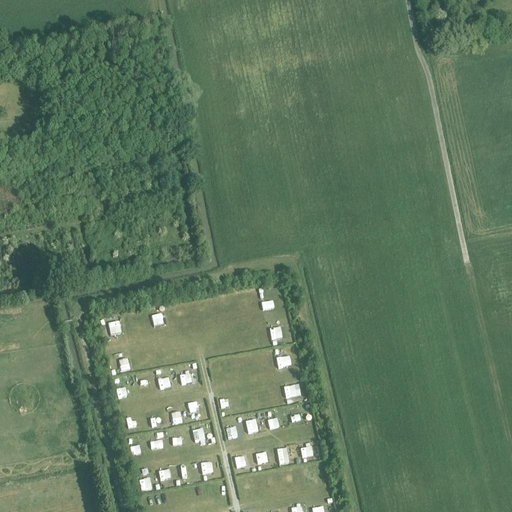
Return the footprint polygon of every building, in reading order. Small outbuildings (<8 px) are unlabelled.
[(174,318),(184,316),(182,306),(172,308),(174,318)] [(118,320),(106,321),(108,333),(119,332),(118,320)] [(279,330),(270,332),(271,340),(280,338),(279,330)] [(275,358),(277,368),(288,366),(286,356),(275,358)] [(115,361),(116,373),(127,372),(126,361),(115,361)] [(148,392),(146,383),(137,385),(139,394),(148,392)] [(296,387),(285,388),(286,399),(297,397),(296,387)] [(119,400),(128,396),(126,388),(116,391),(119,400)] [(260,404),(270,402),(269,390),(258,391),(260,404)] [(203,420),(203,410),(193,410),(193,420),(203,420)] [(299,411),(288,414),(292,426),(303,423),(299,411)] [(173,424),(182,424),(181,413),(172,413),(173,424)] [(123,419),(126,428),(135,426),(132,417),(123,419)] [(227,428),(228,439),(238,438),(237,427),(227,428)] [(197,441),(209,438),(207,430),(195,432),(197,441)] [(300,457),(311,456),(310,445),(299,446),(300,457)] [(141,446),(131,448),(133,457),(143,455),(141,446)] [(235,459),(237,470),(246,468),(244,457),(235,459)] [(213,463),(202,465),(204,479),(215,477),(213,463)] [(317,471),(305,472),(306,483),(318,482),(317,471)] [(274,477),(263,477),(264,488),(274,488),(274,477)] [(140,481),(142,491),(153,489),(151,479),(140,481)]
